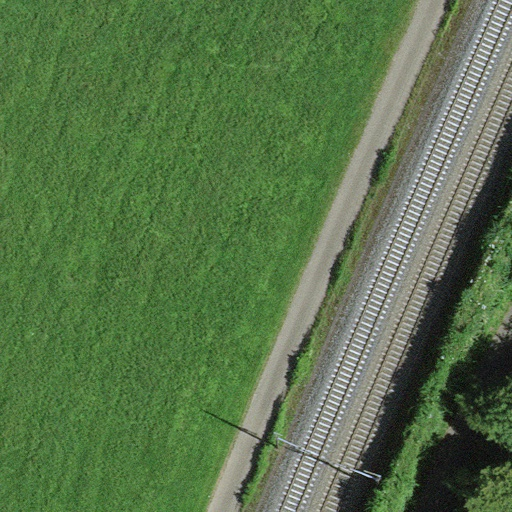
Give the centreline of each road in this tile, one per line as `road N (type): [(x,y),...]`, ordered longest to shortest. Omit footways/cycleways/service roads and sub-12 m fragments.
road 1 (residential): [(213,511),(406,0)]
road 2 (residential): [(511,271),(470,334),(413,511)]
